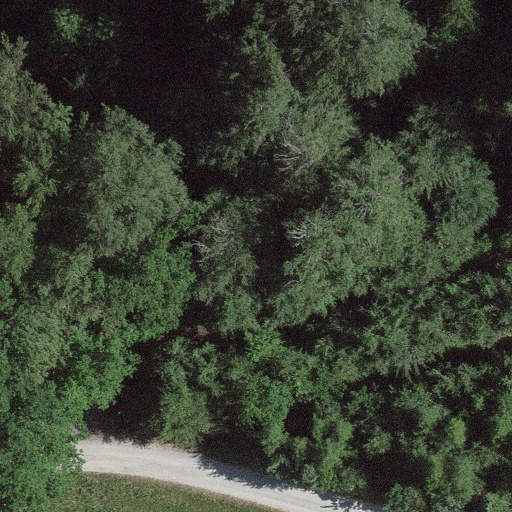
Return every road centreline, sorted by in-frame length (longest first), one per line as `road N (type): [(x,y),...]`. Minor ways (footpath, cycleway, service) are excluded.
road 1 (track): [(33,451),(127,357),(405,288),(511,250)]
road 2 (track): [(154,460),(254,411),(511,357)]
road 3 (track): [(334,511),(154,460)]
road 4 (track): [(154,460),(33,451),(0,458)]
